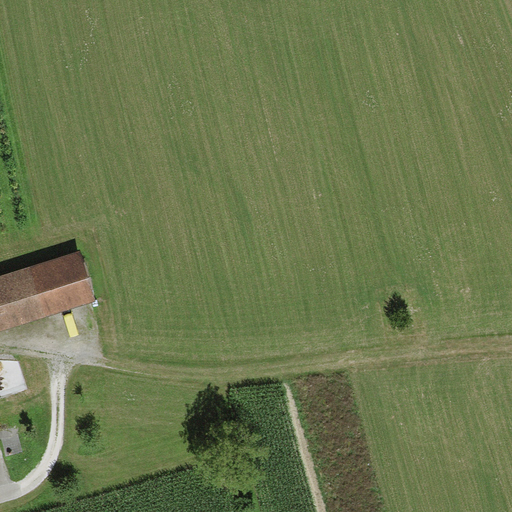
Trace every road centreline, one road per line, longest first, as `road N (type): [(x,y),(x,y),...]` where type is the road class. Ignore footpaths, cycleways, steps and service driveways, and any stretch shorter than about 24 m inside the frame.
road 1 (track): [(511,343),(216,374),(93,360)]
road 2 (track): [(57,358),(46,460),(22,487),(0,495)]
